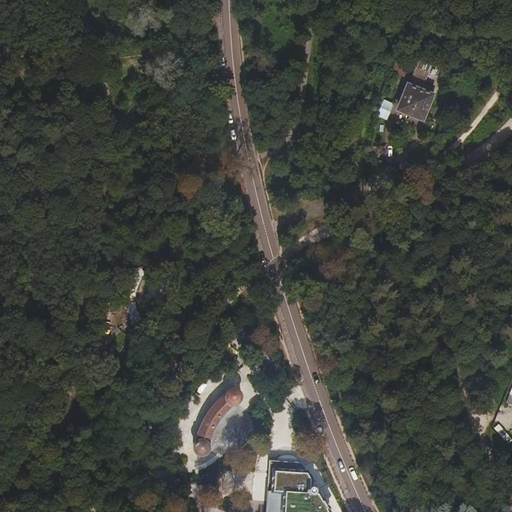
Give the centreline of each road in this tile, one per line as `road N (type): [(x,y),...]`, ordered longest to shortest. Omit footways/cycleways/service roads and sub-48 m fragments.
road 1 (tertiary): [(365,511),(305,365),(263,229),(230,48),(229,0)]
road 2 (track): [(136,305),(175,216),(289,134),(318,0)]
road 3 (unknown): [(511,124),(437,180),(284,257)]
road 4 (track): [(0,490),(136,305)]
road 5 (unknown): [(242,286),(151,431)]
road 6 (track): [(423,173),(511,74)]
